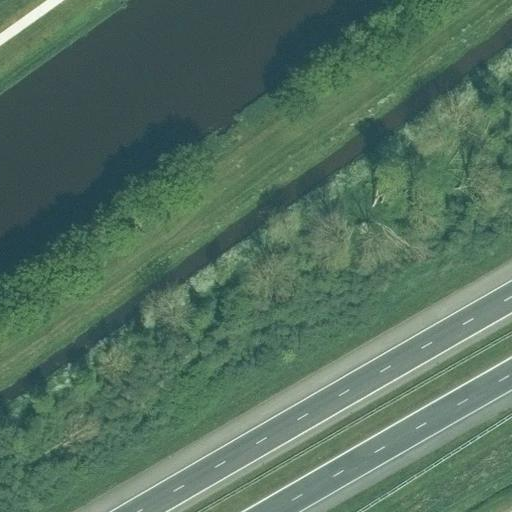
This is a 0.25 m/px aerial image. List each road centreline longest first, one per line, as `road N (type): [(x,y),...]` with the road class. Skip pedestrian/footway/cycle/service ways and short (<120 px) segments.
road 1 (track): [(494,0),(0,350)]
road 2 (motorway): [(511,297),(139,511)]
road 3 (motorway): [(280,511),(511,377)]
